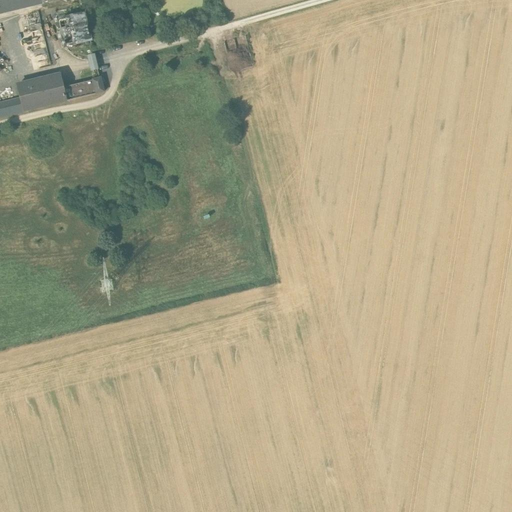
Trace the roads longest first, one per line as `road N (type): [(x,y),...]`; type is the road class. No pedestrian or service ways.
road 1 (track): [(0,83),(328,0)]
road 2 (track): [(211,32),(279,299)]
road 3 (track): [(0,125),(102,104),(126,54)]
